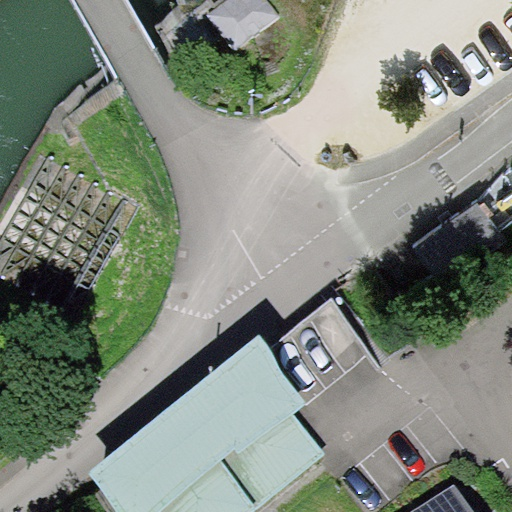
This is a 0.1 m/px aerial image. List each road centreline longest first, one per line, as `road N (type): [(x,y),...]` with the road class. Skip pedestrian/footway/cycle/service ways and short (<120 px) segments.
road 1 (unclassified): [(16,511),(318,250),(511,118)]
road 2 (residential): [(511,471),(444,370),(511,321)]
